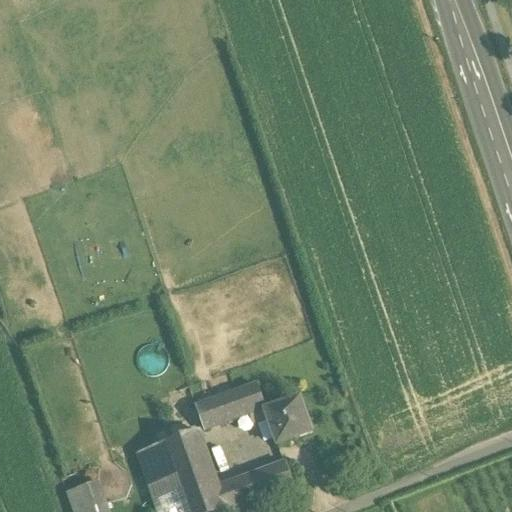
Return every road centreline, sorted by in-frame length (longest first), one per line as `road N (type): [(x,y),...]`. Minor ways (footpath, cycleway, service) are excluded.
road 1 (unclassified): [(341,511),(511,444)]
road 2 (primary): [(511,154),(457,0)]
